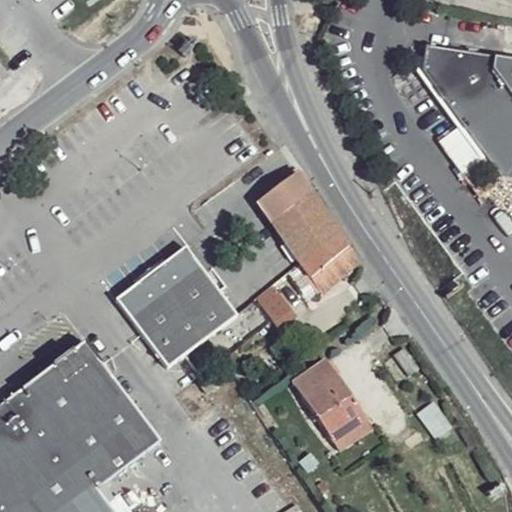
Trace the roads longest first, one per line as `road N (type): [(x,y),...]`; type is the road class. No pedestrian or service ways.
road 1 (secondary): [(511,439),(300,117),(265,0)]
road 2 (unclassified): [(0,142),(158,20),(171,0)]
